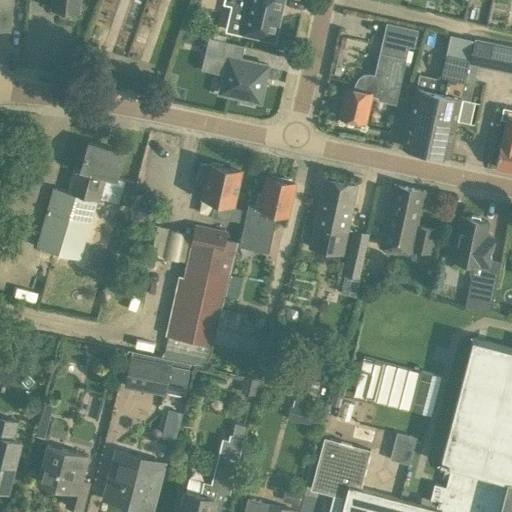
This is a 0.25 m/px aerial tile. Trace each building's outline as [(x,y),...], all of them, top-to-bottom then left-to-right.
[(0,0),(0,27),(8,29),(10,0),(0,0)] [(52,0),(51,8),(78,11),(79,0),(52,0)] [(273,40),(282,0),(223,0),(223,3),(246,8),(241,32),(273,40)] [(345,86),(338,116),(365,122),(371,93),(378,95),(377,98),(395,101),(407,44),(413,45),(417,29),(387,22),(375,75),(372,74),(368,74),(365,74),(361,76),(358,78),(356,81),(354,84),(354,88),(345,86)] [(221,55),(224,40),(208,37),(205,51),(221,55)] [(511,45),(474,38),(469,62),(511,70),(511,45)] [(445,54),(440,78),(464,84),(469,62),(469,60),(445,54)] [(268,65),(227,55),(219,92),(240,97),(239,101),(252,104),(253,100),(259,102),(268,65)] [(415,88),(402,146),(447,156),(460,97),(469,99),(477,64),(469,62),(464,84),(440,78),(437,78),(434,92),(415,88)] [(511,169),(511,109),(503,107),(501,118),(506,119),(501,141),(500,141),(495,166),(511,169)] [(80,168),(74,167),(67,191),(54,187),(36,247),(79,259),(96,200),(99,201),(107,175),(115,178),(123,152),(88,142),(80,168)] [(196,178),(205,180),(202,196),(200,205),(213,208),(211,215),(229,219),(233,203),(240,171),(209,164),(200,163),(196,178)] [(112,198),(125,203),(133,182),(119,177),(112,198)] [(294,183),(267,177),(261,206),(249,203),(239,248),(269,254),(278,213),(287,215),(294,183)] [(323,177),(319,197),(308,246),(342,253),(356,184),(323,177)] [(381,244),(412,250),(413,248),(430,252),(435,227),(418,224),(424,190),(393,183),(381,244)] [(140,196),(133,195),(125,223),(133,226),(140,196)] [(491,312),(501,262),(488,259),(493,239),(485,237),(488,223),(460,217),(451,260),(469,264),(471,282),(467,300),(465,307),(491,312)] [(154,251),(180,257),(186,229),(160,224),(154,251)] [(168,334),(165,349),(208,359),(211,343),(213,344),(214,341),(257,351),(263,316),(224,308),(229,286),(228,286),(238,241),(225,239),(226,231),(196,224),(184,278),(181,277),(179,283),(167,333),(168,334)] [(367,233),(354,230),(344,274),(358,276),(367,233)] [(418,271),(385,264),(382,281),(414,288),(418,271)] [(323,437),(310,488),(333,494),(327,511),(511,511),(511,347),(471,337),(439,462),(451,465),(445,486),(434,483),(430,499),(441,502),(439,509),(360,489),(370,449),(323,437)] [(362,355),(352,394),(410,409),(422,412),(432,373),(420,370),(362,355)] [(183,394),(189,367),(130,356),(125,382),(183,394)] [(256,395),(259,378),(244,375),(240,391),(256,395)] [(329,404),(339,406),(342,396),(344,387),(334,384),(329,404)] [(35,435),(44,437),(53,404),(45,401),(35,435)] [(311,410),(308,423),(322,426),(325,414),(311,410)] [(0,487),(8,489),(21,439),(14,438),(18,421),(0,416),(0,487)] [(178,491),(172,511),(224,511),(246,425),(235,422),(232,434),(230,434),(228,440),(222,438),(210,483),(203,482),(188,478),(184,491),(184,492),(178,491)] [(372,444),(375,431),(354,426),(351,439),(372,444)] [(416,436),(396,431),(390,459),(409,464),(416,436)] [(82,511),(90,481),(81,479),(87,455),(46,444),(37,481),(68,489),(64,506),(82,511)] [(115,450),(102,497),(137,506),(135,511),(153,511),(154,511),(152,510),(164,463),(115,450)] [(301,493),(289,489),(285,501),(298,505),(301,493)] [(295,511),(296,509),(248,497),(243,511),(295,511)]
